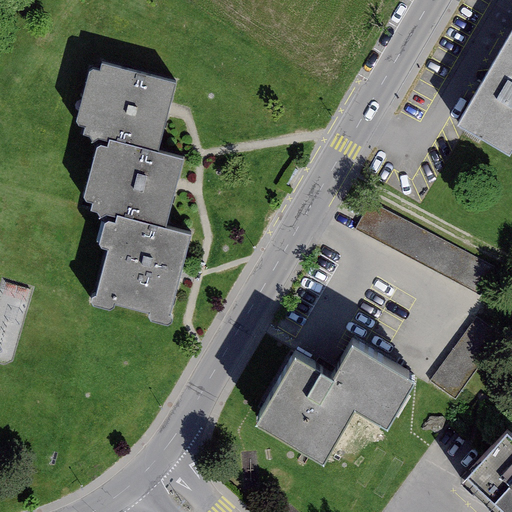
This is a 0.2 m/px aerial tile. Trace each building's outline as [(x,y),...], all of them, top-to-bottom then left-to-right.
[(511,37),(464,121),(511,148),(511,37)] [(168,109),(175,80),(101,62),(83,133),(108,139),(90,209),(115,216),(94,295),(169,314),(180,272),(191,232),(164,225),(174,185),(182,155),(157,149),(168,109)] [(356,226),(384,242),(398,217),(370,201),(356,226)] [(319,307),(263,414),(345,457),(401,350),(319,307)] [(511,511),(511,416),(465,475),(511,511)]
